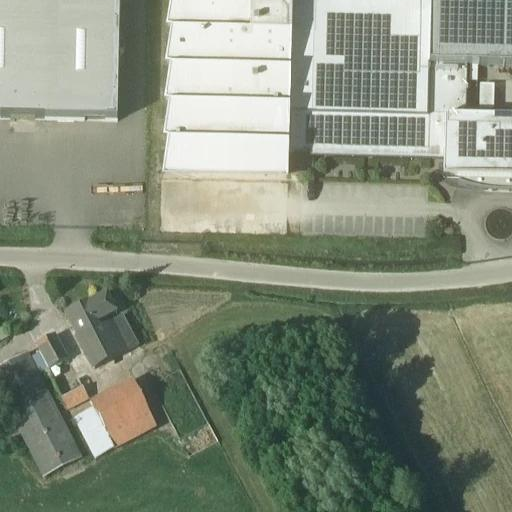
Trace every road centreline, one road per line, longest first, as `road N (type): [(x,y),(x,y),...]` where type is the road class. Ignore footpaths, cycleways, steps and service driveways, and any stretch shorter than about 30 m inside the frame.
road 1 (unclassified): [(0,262),(447,287),(511,275)]
road 2 (unknown): [(501,277),(494,221),(308,205)]
